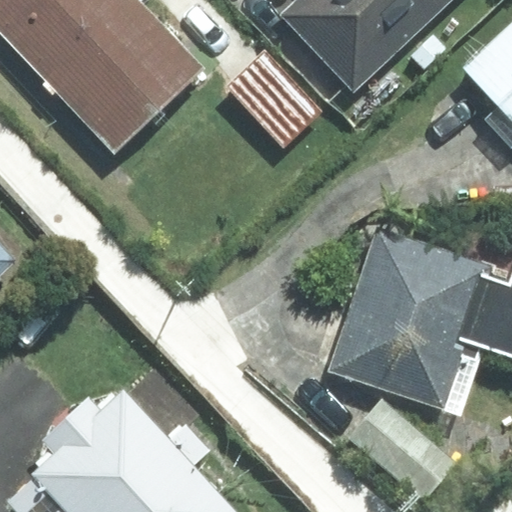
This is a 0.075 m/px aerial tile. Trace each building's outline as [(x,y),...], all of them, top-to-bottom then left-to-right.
[(194,73),(119,0),(0,0),(0,45),(112,155),(194,73)] [(296,0),(281,14),(350,92),(453,0),(296,0)] [(511,16),(458,68),(511,125),(511,16)] [(511,266),(371,218),(319,367),(444,410),(464,353),(511,369),(511,266)] [(0,271),(11,261),(0,249),(0,271)] [(227,511),(113,391),(25,473),(61,511),(227,511)] [(452,462),(370,401),(340,441),(422,503),(452,462)]
